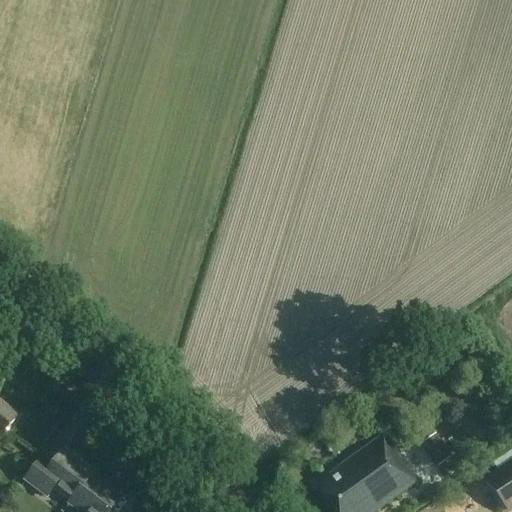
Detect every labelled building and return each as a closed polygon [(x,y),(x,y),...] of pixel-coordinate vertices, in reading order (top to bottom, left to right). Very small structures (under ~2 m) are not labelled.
[(18,417),(0,403),(0,439),(1,440),(18,417)] [(441,441),(437,435),(423,446),(439,468),(458,455),(446,438),(441,441)] [(376,511),(415,484),(382,438),(340,469),(341,470),(329,479),(330,481),(319,490),(335,511),(376,511)] [(70,503),(70,504),(93,474),(64,452),(50,470),(40,463),(25,482),(47,498),(55,488),(72,501),(70,503)] [(510,511),(511,511),(511,463),(485,481),(505,511),(510,511)] [(94,475),(93,474),(70,504),(81,511),(111,511),(121,499),(92,477),(94,475)]
